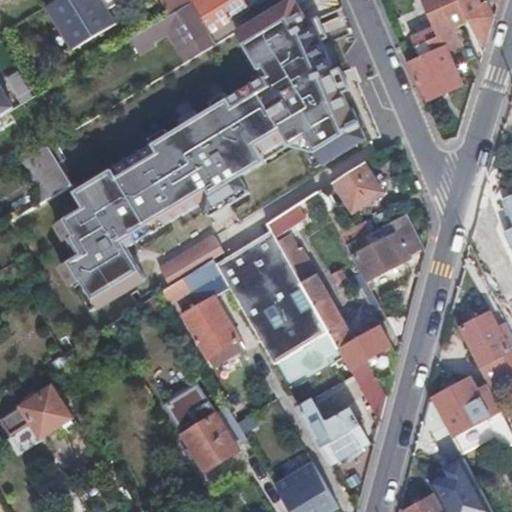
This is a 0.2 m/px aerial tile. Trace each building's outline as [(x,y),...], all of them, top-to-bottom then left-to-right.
[(61,0),(49,7),(47,8),(72,51),(115,26),(107,12),(99,0),(61,0)] [(99,0),(107,12),(114,7),(110,0),(99,0)] [(159,0),(170,17),(186,7),(194,2),(196,2),(194,0),(159,0)] [(196,0),(216,30),(250,10),(243,0),(227,0),(223,3),(221,0),(196,0)] [(408,65),(425,101),(462,84),(449,52),(458,47),(436,0),(424,0),(435,27),(424,32),(428,43),(416,49),(421,59),(408,65)] [(468,18),(460,0),(436,0),(458,47),(460,46),(456,35),(460,32),(457,23),(468,18)] [(483,52),(494,17),(488,5),(481,7),(477,0),(460,0),(468,18),(483,52)] [(170,17),(168,18),(186,49),(213,33),(194,2),(186,7),(170,17)] [(305,12),(246,42),(260,70),(265,67),(268,76),(154,143),(161,155),(118,178),(114,169),(77,192),(86,210),(65,220),(83,252),(70,263),(94,298),(139,269),(122,241),(206,190),(209,194),(289,147),(316,151),(346,134),(366,125),(305,12)] [(412,38),(416,49),(428,43),(424,32),(412,38)] [(7,83),(21,103),(32,96),(17,75),(7,83)] [(7,115),(0,119),(0,138),(16,129),(7,115)] [(47,145),(34,153),(58,194),(72,185),(47,145)] [(362,165),(323,189),(342,216),(379,192),(362,165)] [(363,239),(346,248),(353,260),(365,282),(409,257),(409,255),(424,246),(404,215),(390,223),(398,237),(372,253),(363,239)] [(252,235),(214,260),(230,288),(300,408),(353,373),(349,366),(340,350),(313,303),(301,282),(268,225),(252,235)] [(184,279),(190,290),(200,306),(180,319),(211,368),(241,348),(210,300),(230,288),(214,260),(205,265),(184,279)] [(365,282),(353,260),(346,265),(372,311),(380,307),(365,282)] [(344,282),(337,270),(327,276),(334,288),(344,282)] [(315,274),(301,282),(313,303),(340,350),(345,349),(353,364),(349,366),(353,373),(355,376),(382,422),(389,397),(367,359),(390,344),(380,326),(372,330),(369,324),(358,331),(360,337),(354,341),(315,274)] [(497,299),(486,278),(474,285),(484,305),(497,299)] [(157,297),(163,307),(190,290),(184,279),(157,297)] [(157,297),(139,309),(146,318),(163,307),(157,297)] [(493,315),(466,328),(485,366),(511,353),(493,315)] [(353,373),(300,408),(301,410),(315,401),(355,376),(353,373)] [(511,429),(507,421),(491,387),(480,392),(473,380),(439,397),(457,435),(491,419),(507,449),(511,446),(511,429)] [(50,388),(0,418),(0,419),(11,437),(29,425),(39,439),(70,419),(50,388)] [(315,401),(301,410),(331,461),(367,438),(349,406),(326,419),(315,401)] [(238,425),(227,409),(183,438),(205,474),(239,452),(237,448),(248,442),(238,425)] [(11,437),(0,419),(0,424),(8,438),(11,437)] [(432,483),(440,496),(447,511),(484,511),(488,510),(461,458),(442,467),(447,475),(432,483)] [(333,511),(338,509),(311,462),(274,483),(290,511),(333,511)] [(447,511),(440,496),(411,511),(447,511)]
